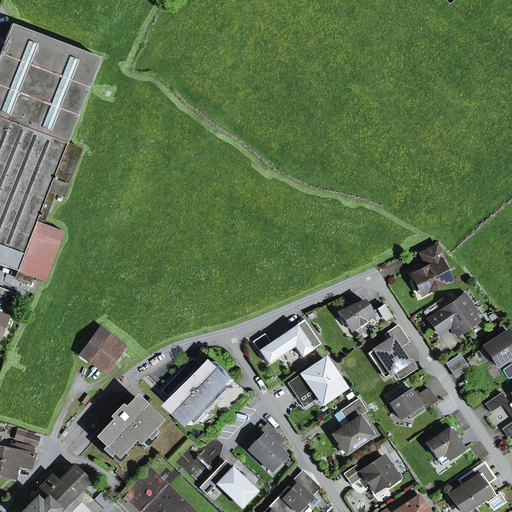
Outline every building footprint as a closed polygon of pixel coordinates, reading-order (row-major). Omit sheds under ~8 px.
[(36,221),(66,143),(98,58),(11,25),(10,29),(0,53),(0,264),(17,271),(36,221)] [(81,149),(66,143),(36,221),(44,224),(55,194),(62,197),(81,149)] [(36,221),(17,271),(33,277),(45,282),(64,232),(44,224),(36,221)] [(425,265),(426,267),(418,271),(415,270),(409,272),(413,279),(412,283),(415,289),(418,290),(421,295),(450,281),(440,261),(443,259),(437,245),(420,254),(425,265)] [(14,279),(30,286),(33,277),(17,271),(14,279)] [(0,305),(8,309),(14,295),(0,289),(0,305)] [(441,310),(428,320),(436,331),(447,324),(450,324),(457,334),(463,330),(468,328),(472,323),(477,320),(468,307),(471,305),(465,296),(442,311),(441,310)] [(374,316),(371,312),(363,300),(356,303),(354,300),(348,303),(350,306),(337,312),(351,331),(367,320),(374,316)] [(374,316),(367,320),(373,329),(392,317),(383,304),(371,312),(374,316)] [(304,320),(270,342),(258,351),(268,364),(294,347),(301,357),(320,344),(304,320)] [(367,353),(375,365),(381,361),(390,374),(394,371),(407,362),(396,345),(406,338),(397,325),(384,334),(388,340),(367,353)] [(100,326),(79,354),(105,373),(124,345),(100,326)] [(483,347),(497,366),(511,355),(511,340),(506,331),(504,332),(501,328),(488,336),(492,341),(483,347)] [(252,342),(258,351),(270,342),(264,334),(252,342)] [(447,364),(451,370),(463,362),(459,356),(447,364)] [(201,364),(194,358),(163,391),(170,397),(201,364)] [(317,395),(329,398),(343,388),(324,359),(287,383),(297,398),(311,388),(317,395)] [(399,380),(402,378),(416,368),(410,360),(407,362),(394,371),(399,380)] [(384,378),(390,374),(381,361),(375,365),(384,378)] [(191,387),(173,407),(192,425),(197,420),(230,385),(235,380),(216,362),(208,370),(205,367),(188,385),(191,387)] [(463,362),(451,370),(455,377),(468,368),(463,362)] [(197,420),(200,424),(234,388),(230,385),(197,420)] [(304,408),(318,398),(321,403),(329,398),(317,395),(311,388),(297,398),(304,408)] [(389,403),(400,419),(407,414),(420,406),(423,410),(437,401),(428,388),(415,396),(410,389),(389,403)] [(501,393),(485,404),(490,412),(502,404),(507,401),(501,393)] [(254,396),(247,404),(251,408),(258,401),(254,396)] [(121,408),(117,411),(113,416),(115,418),(104,429),(97,437),(106,445),(103,449),(110,456),(114,452),(118,456),(122,452),(135,438),(139,442),(140,441),(145,435),(149,439),(156,432),(152,428),(160,420),(135,397),(125,408),(123,410),(121,408)] [(372,436),(359,416),(367,411),(358,399),(340,411),(348,423),(342,428),(332,434),(339,444),(345,440),(351,450),(372,436)] [(123,410),(125,408),(118,401),(112,407),(117,411),(121,408),(123,410)] [(511,410),(508,405),(509,404),(507,401),(502,404),(511,418),(511,410)] [(407,414),(411,419),(423,410),(420,406),(407,414)] [(113,416),(117,411),(112,407),(97,423),(104,429),(115,418),(113,416)] [(342,428),(348,423),(340,411),(333,415),(342,428)] [(511,422),(502,429),(507,438),(511,434),(511,422)] [(262,434),(277,448),(284,440),(271,428),(267,424),(253,438),(256,441),(262,434)] [(448,428),(426,443),(436,458),(436,457),(443,453),(448,460),(463,450),(456,441),(459,439),(455,433),(452,435),(448,428)] [(18,432),(16,439),(24,441),(26,434),(18,432)] [(140,441),(146,447),(158,434),(156,432),(149,439),(145,435),(140,441)] [(26,434),(24,441),(37,445),(38,438),(26,434)] [(277,448),(262,434),(256,441),(250,447),(257,454),(255,456),(264,465),(266,462),(273,469),(274,469),(286,456),(277,448)] [(345,454),(351,450),(345,440),(339,444),(345,454)] [(10,443),(8,450),(3,448),(0,463),(0,474),(14,477),(16,464),(29,467),(34,448),(15,443),(15,445),(10,443)] [(255,456),(257,454),(250,447),(248,449),(255,456)] [(110,456),(118,464),(126,456),(122,452),(118,456),(114,452),(110,456)] [(441,464),(448,460),(443,453),(436,457),(441,464)] [(398,479),(382,456),(374,462),(367,466),(363,461),(343,474),(351,485),(363,477),(374,492),(382,487),(387,486),(398,479)] [(374,462),(370,456),(363,461),(367,466),(374,462)] [(215,471),(222,477),(232,467),(225,460),(215,471)] [(271,471),(273,469),(266,462),(264,465),(271,471)] [(492,480),(494,479),(484,463),(476,468),(481,476),(487,472),(492,480)] [(47,496),(60,509),(61,511),(75,498),(74,497),(90,482),(73,466),(58,481),(52,475),(38,488),(47,496)] [(222,477),(215,471),(199,488),(206,494),(215,485),(219,481),(242,503),(255,489),(232,467),(222,477)] [(462,486),(450,495),(461,511),(463,511),(483,499),(486,503),(487,502),(496,497),(495,497),(487,484),(492,480),(487,472),(481,476),(476,468),(458,480),(462,486)] [(320,488),(302,471),(294,480),(297,483),(311,497),(320,488)] [(258,491),(255,489),(242,503),(219,481),(215,485),(241,509),(258,491)] [(284,511),(303,511),(301,509),(306,503),(312,497),(311,497),(297,483),(291,489),(288,486),(283,492),(285,494),(281,499),(289,506),(284,511)] [(373,493),(377,498),(389,489),(387,486),(382,487),(374,492),(373,493)] [(393,511),(417,496),(413,490),(380,511),(393,511)] [(283,511),(284,511),(289,506),(281,499),(285,494),(283,492),(264,511),(268,511),(271,510),(272,511),(283,511)] [(499,494),(495,497),(496,497),(487,502),(493,511),(505,503),(499,494)] [(42,502),(52,511),(56,511),(60,509),(47,496),(42,502)] [(428,511),(417,496),(393,511),(428,511)] [(52,511),(42,502),(36,497),(21,511),(52,511)] [(301,509),(303,511),(304,511),(310,507),(306,503),(301,509)]
